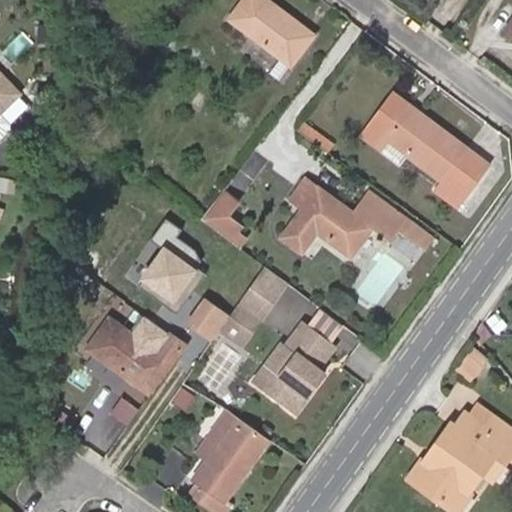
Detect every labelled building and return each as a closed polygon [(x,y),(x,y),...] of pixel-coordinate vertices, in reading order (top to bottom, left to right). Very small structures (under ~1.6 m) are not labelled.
[(312,37),(265,0),(246,0),(233,17),(291,64),(312,37)] [(0,112),(19,94),(0,74),(0,112)] [(401,164),(409,154),(382,133),(403,104),(392,95),(362,135),(401,164)] [(488,168),(403,104),(382,133),(409,154),(451,186),(443,196),(458,207),(488,168)] [(415,225),(372,193),(356,215),(308,180),(293,199),(306,208),(284,238),(303,253),(319,232),(353,256),(373,228),(392,242),(400,231),(406,235),(415,225)] [(238,202),(224,191),(203,220),(231,241),(242,226),(228,216),(238,202)] [(205,270),(167,241),(141,276),(179,304),(205,270)] [(229,318),(227,322),(249,338),(288,284),(266,268),(229,318)] [(172,335),(179,339),(191,323),(206,302),(200,298),(172,335)] [(222,329),(227,322),(229,318),(206,302),(191,323),(214,339),(222,329)] [(498,311),(489,319),(497,331),(508,324),(498,311)] [(186,345),(179,339),(172,335),(158,354),(111,321),(90,349),(151,394),(186,345)] [(227,322),(222,329),(244,344),(249,338),(227,322)] [(485,341),(492,335),(483,322),(477,332),(485,341)] [(276,375),(264,391),(284,406),(296,414),(307,398),(324,375),(317,370),(312,367),(321,354),(325,357),(334,346),(303,323),(285,347),(282,344),(265,367),(276,375)] [(312,367),(317,370),(325,357),(321,354),(312,367)] [(253,383),(264,391),(276,375),(265,367),(253,383)] [(486,428),(493,417),(474,403),(466,414),(486,428)] [(269,440),(229,411),(199,452),(210,461),(196,479),(201,483),(192,495),(216,511),(224,511),(231,504),(226,501),(269,440)] [(493,461),(504,468),(511,456),(511,431),(493,417),(486,428),(466,414),(457,427),(452,425),(412,481),(447,507),(461,488),(469,493),(483,474),(493,461)] [(210,461),(199,452),(186,471),(196,479),(210,461)] [(493,461),(483,474),(494,481),(504,468),(493,461)] [(461,488),(447,507),(454,511),(455,511),(469,493),(461,488)]
